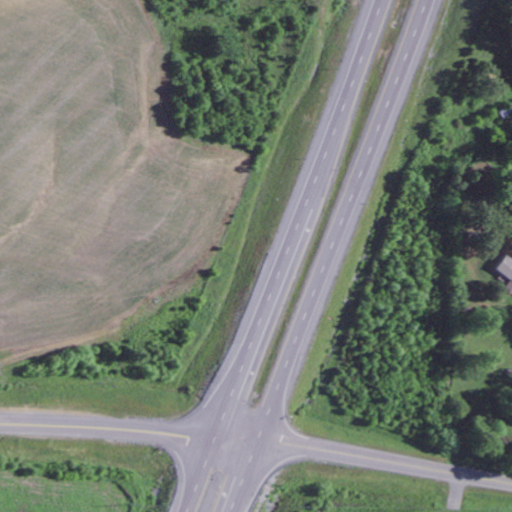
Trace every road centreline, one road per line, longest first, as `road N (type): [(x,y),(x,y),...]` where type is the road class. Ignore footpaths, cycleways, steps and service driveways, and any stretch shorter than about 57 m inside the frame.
road 1 (trunk): [(225,511),(426,0)]
road 2 (trunk): [(383,0),(185,511)]
road 3 (tertiary): [(511,483),(254,439)]
road 4 (secondary): [(254,439),(144,423),(0,421)]
